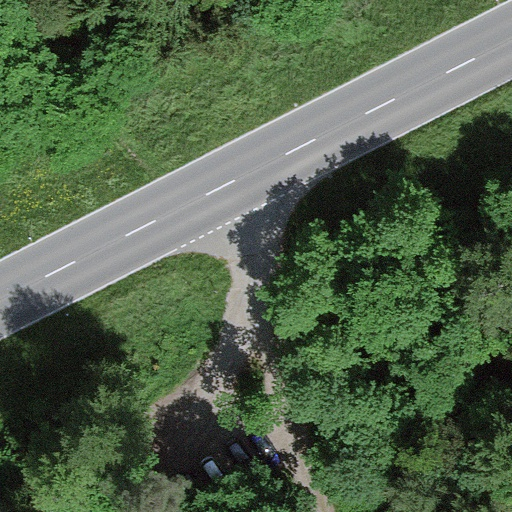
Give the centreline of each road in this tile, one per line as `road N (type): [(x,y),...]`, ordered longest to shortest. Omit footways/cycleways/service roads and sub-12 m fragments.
road 1 (primary): [(0,303),(511,37)]
road 2 (track): [(212,194),(278,337),(328,511)]
road 3 (track): [(116,511),(181,467),(278,337)]
